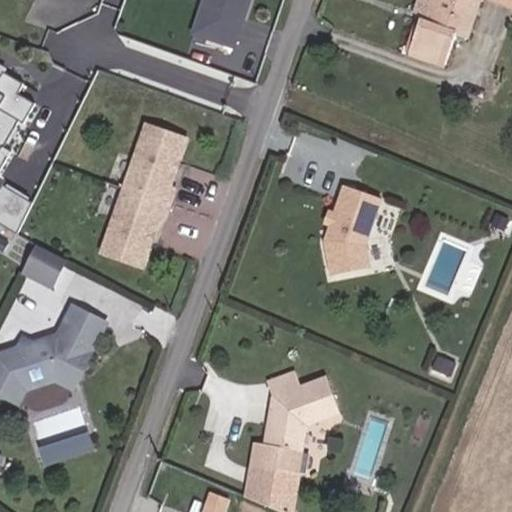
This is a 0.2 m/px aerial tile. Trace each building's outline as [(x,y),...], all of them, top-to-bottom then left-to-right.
[(233,55),(251,0),(208,0),(194,42),(233,55)] [(491,0),(511,7),(511,0),(420,0),(416,11),(425,14),(412,52),(453,66),(465,33),(474,36),(487,0),(491,0)] [(13,99),(19,89),(0,78),(0,150),(14,127),(18,129),(30,109),(13,99)] [(154,124),(104,253),(146,269),(196,140),(154,124)] [(331,243),(337,276),(374,270),(370,247),(387,201),(352,188),(331,243)] [(0,233),(12,241),(28,210),(0,192),(0,233)] [(43,246),(31,269),(58,282),(69,259),(43,246)] [(113,323),(80,307),(73,320),(106,337),(113,323)] [(0,363),(0,391),(25,404),(33,390),(62,380),(70,364),(88,373),(106,337),(73,320),(65,336),(4,356),(0,363)] [(286,362),(293,338),(277,332),(269,356),(286,362)] [(88,373),(70,364),(62,380),(79,389),(88,373)] [(308,387),(303,374),(274,384),(280,399),(273,449),(264,447),(255,489),(297,505),(303,455),(308,431),(315,429),(349,417),(334,379),(308,387)] [(308,431),(303,455),(311,456),(315,429),(308,431)] [(42,445),(47,464),(98,449),(92,430),(42,445)] [(212,492),(206,511),(221,511),(227,496),(212,492)]
